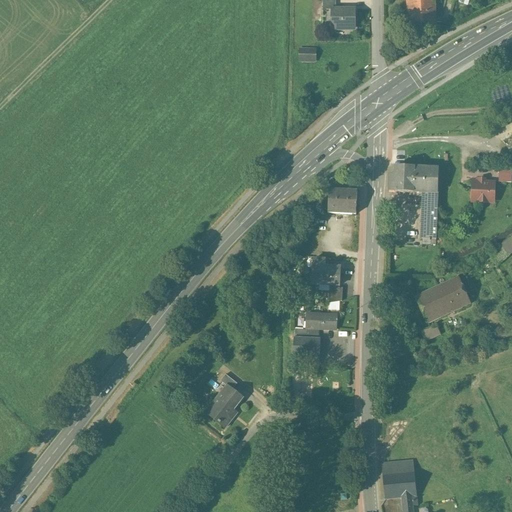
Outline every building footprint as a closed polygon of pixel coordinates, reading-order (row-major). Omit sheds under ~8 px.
[(335,0),(322,0),(323,11),(332,11),(332,10),(336,10),(335,0)] [(434,0),(407,0),(409,26),(435,26),(434,0)] [(336,10),(332,10),(332,11),(332,16),(336,20),(336,30),(353,30),(353,17),(355,17),(355,10),(336,10)] [(310,50),(299,50),(299,61),(310,61),(310,50)] [(403,167),(395,167),(395,175),(389,175),(388,193),(402,193),(403,167)] [(439,169),(414,168),(403,167),(402,193),(424,194),(423,239),(431,239),(436,239),(439,169)] [(511,169),(499,168),(498,182),(511,183),(511,169)] [(494,183),(472,182),(472,192),(470,194),(470,197),(472,198),(472,200),(478,200),(478,202),(487,203),(487,201),(494,201),(494,183)] [(357,192),(329,190),(328,212),(354,214),(356,214),(357,192)] [(511,237),(489,255),(496,264),(511,252),(511,237)] [(326,267),(314,266),(313,284),(341,286),(342,268),(326,267)] [(459,277),(442,285),(454,312),(471,304),(459,277)] [(442,285),(415,298),(427,324),(454,312),(442,285)] [(343,288),(329,288),(328,304),(342,302),(343,288)] [(337,316),(307,315),(306,329),(307,329),(319,329),(336,330),(337,316)] [(436,326),(422,333),(426,342),(440,335),(436,326)] [(319,329),(307,329),(307,339),(319,339),(319,329)] [(307,339),(294,338),(293,365),(319,367),(320,339),(319,339),(307,339)] [(237,384),(226,375),(221,381),(227,387),(227,386),(232,390),(237,384)] [(232,390),(227,386),(227,387),(209,410),(215,415),(212,419),(225,429),(232,420),(228,417),(243,398),(232,390)] [(413,462),(382,465),(383,476),(415,473),(413,462)] [(415,473),(383,476),(383,477),(385,500),(402,499),(412,498),(417,497),(415,473)] [(412,498),(402,499),(403,511),(413,511),(413,506),(412,498)]
